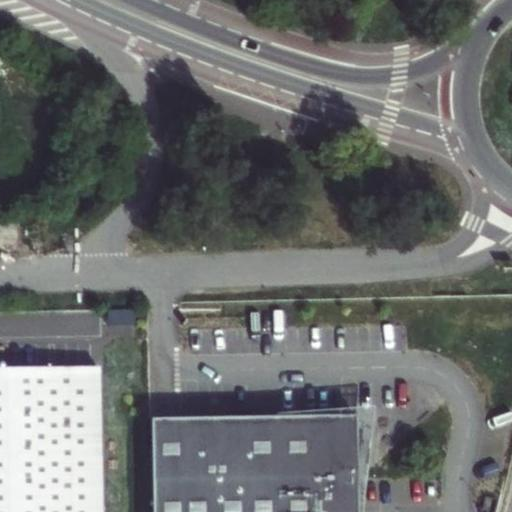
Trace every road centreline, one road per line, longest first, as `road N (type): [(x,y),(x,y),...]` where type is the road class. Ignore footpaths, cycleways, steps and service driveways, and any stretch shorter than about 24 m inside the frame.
road 1 (primary): [(78,0),(247,70),(449,134),(476,153)]
road 2 (primary): [(479,31),(433,61),(341,70),(124,0)]
road 3 (primary): [(479,31),(460,92),(476,153)]
